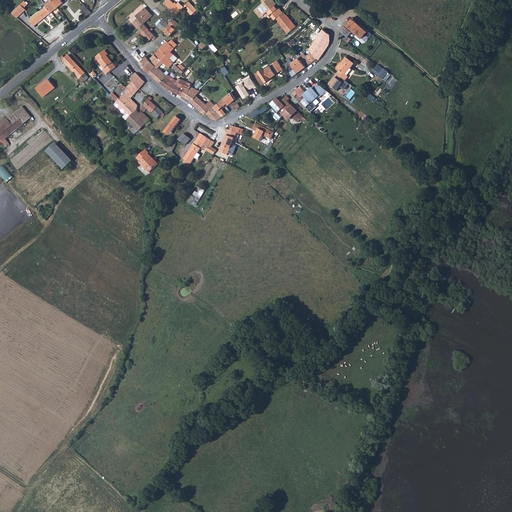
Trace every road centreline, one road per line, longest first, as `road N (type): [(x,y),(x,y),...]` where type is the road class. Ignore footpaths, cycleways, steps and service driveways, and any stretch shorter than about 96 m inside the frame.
road 1 (residential): [(195,115),(228,120),(323,59),(335,34),(296,0)]
road 2 (residential): [(95,17),(148,80),(195,115)]
road 3 (track): [(332,28),(354,14),(440,86)]
road 4 (tertiary): [(0,96),(95,17)]
